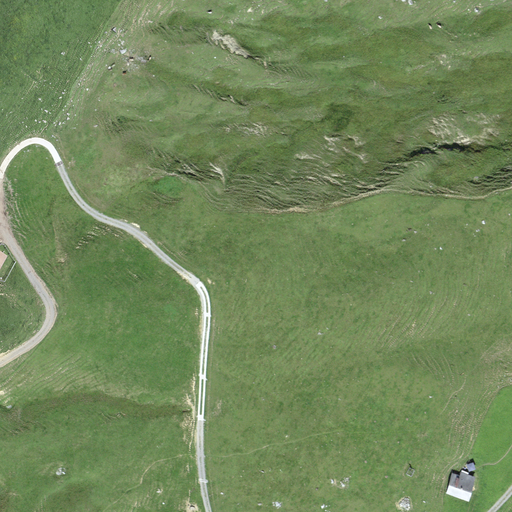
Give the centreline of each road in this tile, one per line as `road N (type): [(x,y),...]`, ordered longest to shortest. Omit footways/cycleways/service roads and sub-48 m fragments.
road 1 (track): [(0,173),(18,147),(44,143),(86,208),(137,232),(198,284),(207,313),(199,453)]
road 2 (track): [(0,363),(41,335),(50,314),(0,210)]
